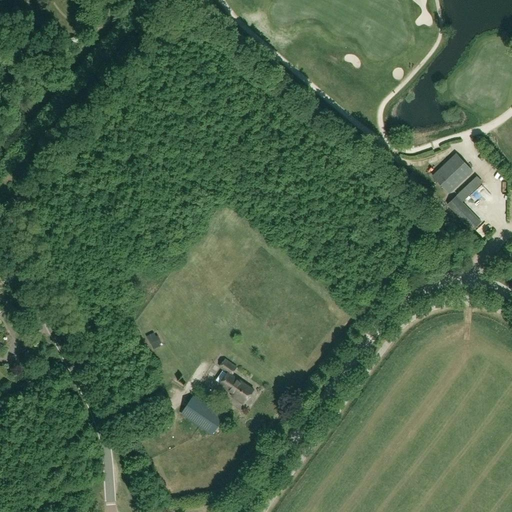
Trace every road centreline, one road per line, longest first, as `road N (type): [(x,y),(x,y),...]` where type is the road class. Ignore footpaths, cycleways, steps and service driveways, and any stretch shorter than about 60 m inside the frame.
road 1 (unclassified): [(231,511),(409,294),(469,280),(511,296)]
road 2 (unclassified): [(111,511),(98,419),(0,237)]
